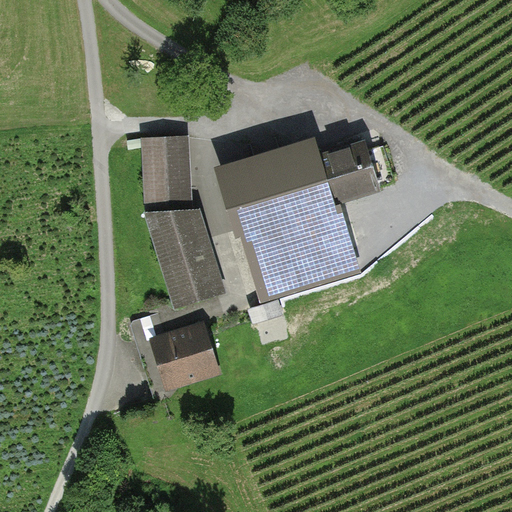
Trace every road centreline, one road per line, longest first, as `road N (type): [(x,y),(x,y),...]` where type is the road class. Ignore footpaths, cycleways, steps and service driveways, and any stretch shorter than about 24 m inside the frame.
road 1 (track): [(90,0),(116,337),(61,511)]
road 2 (track): [(366,232),(451,173),(387,139),(249,96),(113,0)]
road 3 (track): [(162,326),(230,303),(237,287),(204,175),(207,151),(228,125)]
road 4 (track): [(228,125),(187,120),(105,130)]
